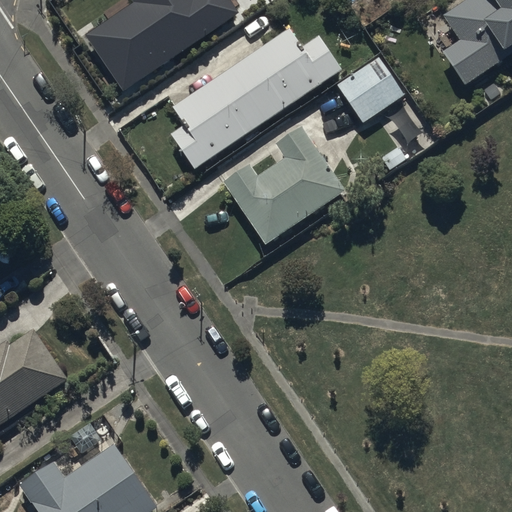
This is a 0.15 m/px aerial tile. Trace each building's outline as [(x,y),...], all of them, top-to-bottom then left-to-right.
[(89,38),(126,93),(242,16),(231,0),(133,0),(137,5),(89,38)] [(511,0),(465,0),(443,15),(459,39),(441,51),(464,84),(511,51),(511,0)] [(292,32),(175,108),(188,128),(175,136),(197,169),(344,73),(321,37),(303,49),(292,32)] [(379,59),(338,87),(365,126),(406,97),(379,59)] [(224,185),(267,248),(348,194),(305,129),(280,146),(289,160),(261,179),(252,166),(224,185)] [(0,428),(70,380),(37,332),(13,348),(10,343),(0,349),(0,428)] [(54,463),(21,487),(38,511),(158,511),(160,511),(115,447),(67,481),(54,463)]
